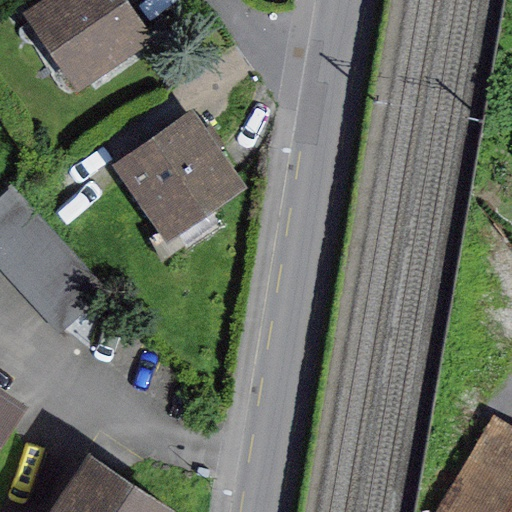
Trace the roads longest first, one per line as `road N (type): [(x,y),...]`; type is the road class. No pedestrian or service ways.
road 1 (tertiary): [(332,80),(261,511)]
road 2 (residential): [(222,0),(269,52),(332,80)]
